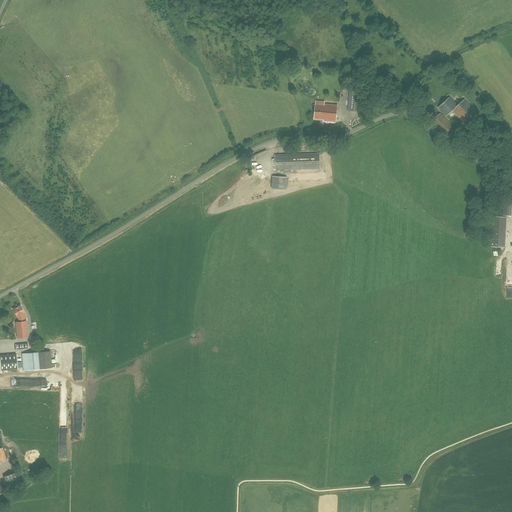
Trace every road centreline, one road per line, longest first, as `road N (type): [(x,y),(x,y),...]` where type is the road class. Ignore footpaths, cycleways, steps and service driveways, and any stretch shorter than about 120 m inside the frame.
road 1 (unclassified): [(0,296),(257,147),(341,135),(398,111),(511,175)]
road 2 (track): [(240,511),(246,484),(287,483),(314,494),(413,486),(434,457),(511,427)]
